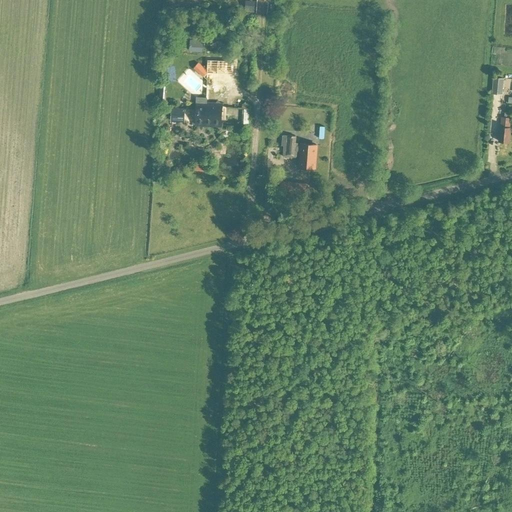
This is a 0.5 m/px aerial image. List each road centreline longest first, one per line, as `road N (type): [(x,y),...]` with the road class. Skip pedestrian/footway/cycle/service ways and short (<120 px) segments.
road 1 (unclassified): [(0,300),(511,174)]
road 2 (track): [(247,240),(261,0)]
